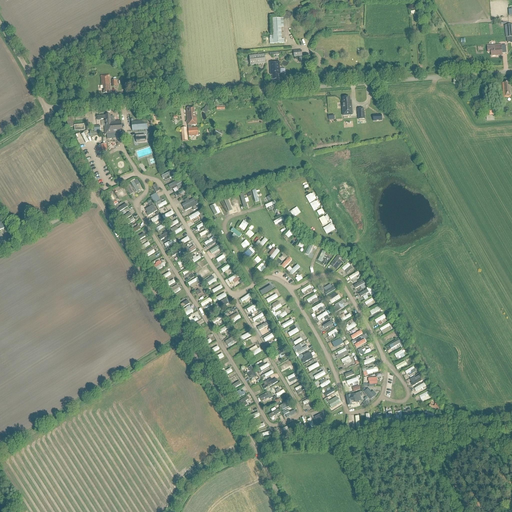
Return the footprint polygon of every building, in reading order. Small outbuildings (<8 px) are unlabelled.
[(281,40),(280,19),(272,19),(273,40),(270,40),(270,44),(284,44),(284,40),(281,40)] [(491,53),(492,57),(498,56),(498,57),(502,56),(502,54),(506,54),(506,46),(501,47),(501,46),(487,47),(488,52),(489,53),(491,53)] [(264,55),(249,57),(250,66),(265,64),(264,55)] [(278,80),(277,75),(279,75),(278,63),(269,64),(270,76),(272,76),(273,81),(278,80)] [(109,76),(101,76),(101,86),(103,86),(103,94),(110,94),(109,76)] [(509,83),(502,84),(504,98),(511,98),(509,83)] [(366,100),(373,98),(371,92),(360,95),(362,104),(367,103),(366,100)] [(343,116),(352,116),(351,104),(350,104),(349,99),(343,99),(343,102),(342,103),(343,116)] [(194,108),(186,109),(188,126),(188,129),(188,137),(198,137),(197,129),(191,129),(191,126),(197,125),(196,116),(194,116),(194,108)] [(105,116),(97,117),(97,120),(105,120),(105,121),(104,121),(105,135),(122,134),(121,122),(115,122),(114,118),(114,117),(113,117),(110,117),(110,115),(105,115),(105,116)] [(132,132),(147,130),(147,123),(131,125),(132,132)] [(375,134),(375,131),(377,131),(377,129),(375,130),(374,124),(372,124),(372,130),(369,130),(369,135),(373,135),(375,134)] [(217,139),(218,136),(220,137),(222,134),(216,130),(214,134),(213,136),(217,139)] [(172,178),(180,175),(177,169),(167,174),(170,182),(173,181),(172,178)] [(126,188),(123,190),(122,188),(118,191),(123,197),(129,193),(126,188)] [(157,198),(145,203),(147,207),(158,202),(157,198)] [(204,209),(193,216),(195,219),(206,213),(204,209)] [(173,233),(175,232),(174,230),(164,235),(167,241),(175,236),(173,233)] [(188,233),(182,236),(184,241),(193,238),(191,234),(189,235),(188,233)] [(302,233),(297,241),(300,243),(305,236),(302,233)] [(217,236),(209,242),(212,245),(219,239),(217,236)] [(250,247),(255,243),(251,238),(246,242),(250,247)] [(223,243),(214,250),(216,252),(225,246),(223,243)] [(251,250),(255,254),(260,249),(255,245),(251,250)] [(220,258),(222,261),(231,255),(229,252),(220,258)] [(343,254),(336,262),(342,268),(349,260),(343,254)] [(286,261),(290,266),(294,263),(290,257),(286,261)] [(354,260),(347,266),(351,272),(359,266),(354,260)] [(266,270),(270,265),(266,262),(262,267),(266,270)] [(300,265),(302,267),(299,270),(302,272),(305,269),(306,270),(308,267),(303,262),(300,265)] [(233,263),(225,269),(227,271),(235,266),(233,263)] [(233,277),(235,281),(244,276),(242,272),(233,277)] [(194,285),(204,280),(203,276),(192,281),(194,285)] [(158,284),(153,277),(149,279),(154,286),(158,284)] [(363,289),(375,282),(374,280),(371,282),(369,278),(360,283),(363,289)] [(316,283),(306,288),(307,291),(317,285),(316,283)] [(329,289),(331,293),(341,287),(339,284),(329,289)] [(199,291),(202,296),(199,297),(201,300),(210,294),(208,291),(209,290),(207,286),(199,291)] [(365,292),(367,295),(375,290),(373,287),(365,292)] [(335,294),(338,301),(346,297),(343,290),(335,294)] [(255,292),(245,297),(247,301),(257,295),(255,292)] [(313,296),(315,303),(318,302),(317,298),(323,296),(322,293),(313,296)] [(283,299),(276,303),(278,306),(277,308),(278,310),(290,303),(286,295),(282,297),(283,299)] [(373,305),(381,301),(378,295),(370,300),(373,305)] [(226,300),(218,304),(220,309),(228,304),(226,300)] [(319,310),(330,303),(328,300),(317,307),(319,310)] [(254,311),(263,305),(261,302),(252,307),(254,311)] [(348,302),(340,308),(342,310),(350,305),(348,302)] [(293,313),(290,308),(293,307),(291,304),(287,305),(288,307),(283,310),(285,313),(282,315),(284,318),(293,313)] [(377,308),(380,313),(388,309),(385,304),(377,308)] [(329,315),(334,312),(332,309),(322,315),(325,320),(330,317),(329,315)] [(268,319),(266,316),(269,314),(268,311),(256,318),(259,322),(261,321),(262,322),(268,319)] [(348,320),(357,313),(355,311),(351,314),(350,312),(345,316),(348,320)] [(382,321),(392,315),(390,312),(380,318),(382,321)] [(219,318),(222,324),(226,322),(224,319),(228,317),(226,314),(219,318)] [(350,326),(352,329),(363,324),(361,320),(350,326)] [(384,326),(386,330),(396,324),(395,321),(384,326)] [(224,332),(235,328),(233,324),(223,329),(224,332)] [(402,330),(389,335),(390,339),(403,334),(402,330)] [(275,332),(270,337),(267,339),(273,345),(281,338),(275,332)] [(308,339),(305,334),(304,334),(303,332),(294,337),(296,341),(298,340),(300,344),(308,339)] [(360,346),(371,341),(369,335),(362,338),(363,341),(359,343),(360,346)] [(338,344),(348,339),(346,336),(337,341),(338,344)] [(390,347),(392,351),(402,345),(407,342),(404,338),(390,347)] [(300,352),(311,346),(309,342),(298,348),(300,352)] [(235,348),(237,353),(247,348),(245,344),(235,348)] [(373,344),(370,345),(371,348),(364,351),(365,355),(376,351),(373,344)] [(406,348),(398,355),(400,358),(409,351),(406,348)] [(347,364),(356,361),(354,355),(345,358),(347,364)] [(403,363),(405,368),(414,364),(411,356),(405,359),(406,361),(403,363)] [(286,369),(296,362),(294,359),(284,366),(286,369)] [(257,363),(244,370),(248,377),(250,377),(252,381),(263,375),(257,363)] [(409,371),(407,372),(409,375),(418,370),(416,365),(408,369),(409,371)] [(320,378),(328,373),(325,369),(318,374),(320,378)] [(290,375),(293,383),(300,380),(299,377),(297,372),(290,375)] [(412,379),(414,383),(425,378),(423,374),(412,379)] [(325,384),(323,386),(325,389),(334,382),(330,377),(324,382),(325,384)] [(302,390),(303,393),(307,391),(305,387),(306,387),(304,381),(296,385),(298,392),(302,390)] [(427,383),(417,390),(419,393),(429,386),(427,383)] [(329,392),(327,394),(330,397),(338,390),(336,388),(337,388),(334,385),(328,390),(329,392)] [(377,398),(372,393),(376,390),(373,387),(366,392),(373,401),(377,398)] [(424,404),(434,398),(431,392),(421,397),(424,404)] [(332,404),(334,408),(344,403),(342,399),(332,404)] [(291,400),(286,402),(287,404),(284,405),(284,407),(283,408),(284,411),(293,406),(291,400)] [(437,405),(436,408),(432,406),(431,410),(442,415),(445,409),(437,405)] [(315,427),(327,423),(324,414),(314,417),(315,419),(312,419),(315,427)]
